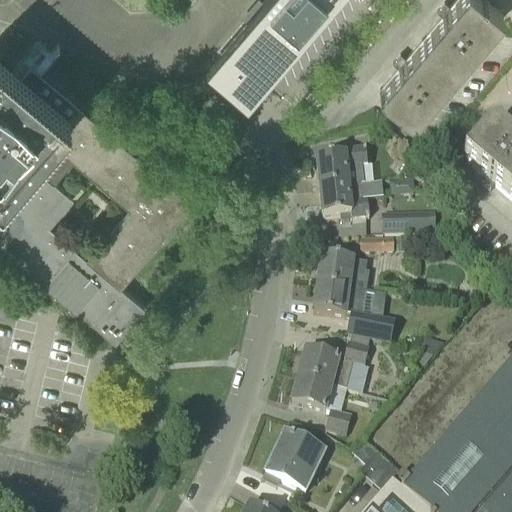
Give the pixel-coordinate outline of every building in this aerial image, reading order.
[(262,0),(206,67),(247,102),(262,82),(333,1),(333,0),(262,0)] [(424,38),(457,66),(502,13),(486,0),(455,0),(450,7),(444,3),(436,12),(442,16),(424,38)] [(457,66),(424,38),(406,59),(400,54),(392,64),(398,68),(379,90),(413,118),(457,66)] [(35,71),(39,66),(40,67),(52,53),(58,46),(57,46),(51,53),(38,41),(13,70),(8,66),(0,59),(0,194),(1,196),(10,185),(25,198),(13,212),(5,249),(115,342),(144,308),(120,287),(199,194),(165,165),(157,175),(35,71)] [(511,145),(492,128),(464,161),(485,180),(480,185),(490,193),(495,188),(511,202),(511,145)] [(343,159),(315,162),(318,192),(347,189),(360,188),(358,172),(367,171),(365,154),(342,156),(343,159)] [(420,182),(421,190),(428,194),(437,194),(436,180),(420,182)] [(347,189),(318,192),(322,222),(349,220),(350,224),(368,222),(367,205),(349,206),(347,189)] [(382,238),(433,237),(433,219),(382,220),(382,238)] [(392,254),(392,242),(359,243),(359,255),(392,254)] [(320,259),(317,288),(363,294),(364,294),(366,276),(352,275),(353,263),(320,259)] [(363,294),(317,288),(313,317),(359,323),(363,294)] [(347,338),(350,338),(369,342),(379,344),(382,333),(349,326),(347,338)] [(305,354),(298,380),(331,389),(347,393),(353,368),(362,370),(369,342),(350,338),(343,364),(305,354)] [(421,356),(432,359),(440,348),(420,342),(417,355),(421,356)] [(432,359),(421,356),(409,370),(417,376),(432,359)] [(60,413),(74,416),(89,362),(75,359),(60,413)] [(401,475),(400,476),(391,486),(420,511),(511,511),(511,364),(410,483),(401,475)] [(324,415),(331,389),(298,380),(291,407),(324,415)] [(345,438),(350,420),(330,415),(325,433),(345,438)] [(264,477),(299,494),(317,454),(283,438),(264,477)] [(365,481),(383,496),(391,486),(400,476),(376,455),(375,456),(363,469),(358,475),(365,481)] [(420,511),(391,486),(383,496),(369,511),(420,511)]
